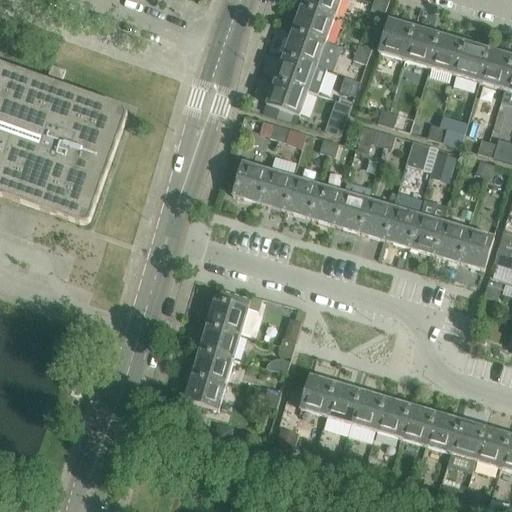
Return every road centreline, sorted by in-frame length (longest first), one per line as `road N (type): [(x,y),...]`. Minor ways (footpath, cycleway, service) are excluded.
road 1 (residential): [(82,511),(221,54)]
road 2 (residential): [(69,0),(221,54)]
